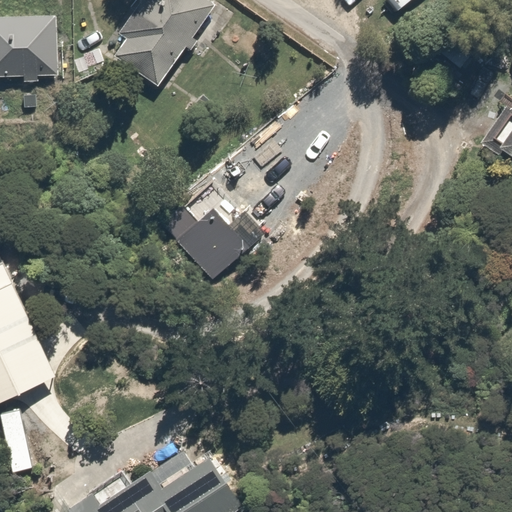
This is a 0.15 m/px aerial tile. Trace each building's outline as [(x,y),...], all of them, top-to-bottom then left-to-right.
[(220,14),(201,0),(143,0),(105,49),(159,91),(220,14)] [(62,17),(0,17),(0,81),(62,81),(62,17)] [(331,125),(311,112),(290,144),(309,157),(331,125)] [(198,135),(178,116),(155,140),(175,159),(198,135)] [(511,146),(511,118),(498,135),(511,146)] [(271,188),(251,172),(227,201),(247,217),(271,188)] [(169,491),(159,475),(95,511),(242,511),(246,510),(218,462),(169,491)]
